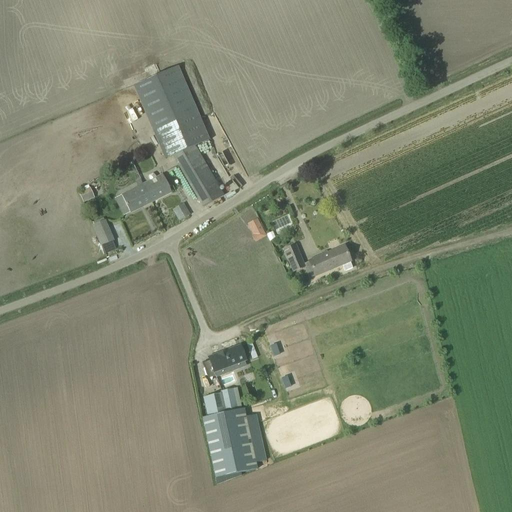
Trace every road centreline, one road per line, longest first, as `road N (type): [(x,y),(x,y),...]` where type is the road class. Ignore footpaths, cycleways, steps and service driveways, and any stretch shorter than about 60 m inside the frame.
road 1 (unclassified): [(511,61),(292,167),(168,242)]
road 2 (track): [(209,339),(361,275),(511,230)]
road 3 (unclassified): [(168,242),(0,316)]
